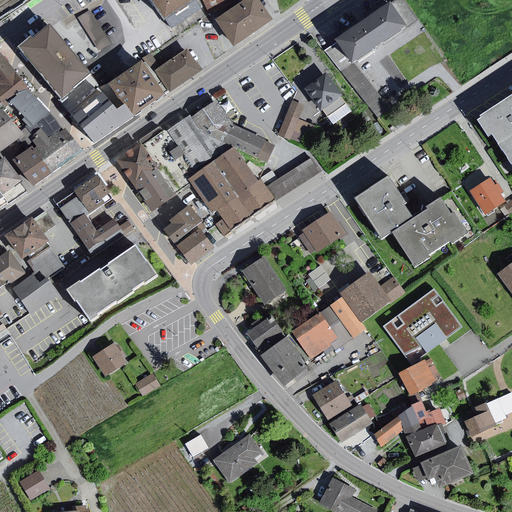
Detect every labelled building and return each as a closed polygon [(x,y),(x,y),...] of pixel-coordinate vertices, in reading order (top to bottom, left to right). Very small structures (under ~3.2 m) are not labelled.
[(150,0),(169,29),(208,5),(204,0),(150,0)] [(256,1),(222,24),(237,45),(271,23),(256,1)] [(338,39),(357,65),(406,30),(388,4),(338,39)] [(91,11),(79,18),(99,51),(111,44),(91,11)] [(51,28),(23,51),(67,104),(95,81),(51,28)] [(0,49),(0,98),(6,106),(31,90),(0,49)] [(187,52),(159,71),(171,91),(199,72),(187,52)] [(144,65),(114,86),(135,117),(165,96),(144,65)] [(329,76),(307,91),(322,114),(344,98),(329,76)] [(94,145),(135,117),(114,86),(70,114),(94,145)] [(30,92),(14,105),(29,122),(27,124),(30,128),(38,138),(46,132),(53,141),(65,134),(58,121),(30,92)] [(511,95),(477,119),(511,170),(511,95)] [(231,148),(266,166),(275,150),(229,126),(215,102),(120,161),(187,268),(210,251),(199,232),(205,229),(191,209),(201,204),(185,180),(231,148)] [(291,102),(276,138),(287,142),(289,140),(306,147),(313,126),(299,120),(303,107),(291,102)] [(4,110),(0,112),(0,149),(4,155),(27,137),(4,110)] [(37,153),(52,173),(83,151),(74,138),(69,132),(65,134),(53,141),(46,132),(38,138),(40,141),(37,143),(41,149),(37,153)] [(231,148),(185,180),(201,204),(222,237),(272,200),(259,180),(253,182),(231,148)] [(35,150),(15,163),(34,185),(52,173),(37,153),(35,150)] [(313,159),(269,188),(280,206),(325,176),(313,159)] [(8,160),(0,166),(0,176),(13,194),(27,183),(8,160)] [(464,174),(471,186),(491,176),(484,164),(464,174)] [(411,213),(385,174),(348,200),(383,244),(389,239),(414,270),(467,234),(443,197),(411,213)] [(102,177),(78,192),(92,214),(107,204),(105,200),(114,194),(102,177)] [(0,209),(14,200),(0,180),(0,209)] [(487,180),(469,193),(484,216),(501,205),(487,180)] [(125,232),(118,220),(99,230),(92,214),(78,192),(58,207),(73,226),(92,252),(125,232)] [(47,213),(34,221),(43,235),(56,226),(47,213)] [(327,213),(301,231),(316,253),(342,235),(327,213)] [(34,221),(7,240),(24,264),(28,262),(51,246),(43,235),(34,221)] [(51,246),(28,262),(36,275),(35,276),(43,286),(51,281),(66,269),(51,246)] [(135,249),(72,293),(95,326),(158,282),(135,249)] [(0,328),(4,326),(0,319),(0,292),(28,276),(13,252),(0,259),(0,328)] [(265,259),(244,273),(267,307),(287,293),(265,259)] [(511,262),(496,275),(511,297),(511,262)] [(321,263),(307,272),(318,287),(331,277),(321,263)] [(366,272),(335,293),(357,324),(388,303),(366,272)] [(35,276),(15,291),(31,315),(58,296),(51,281),(43,286),(35,276)] [(432,290),(384,328),(404,356),(419,347),(413,339),(434,325),(447,339),(463,329),(441,304),(437,308),(431,300),(437,297),(432,290)] [(316,313),(288,333),(309,360),(327,345),(335,338),(316,313)] [(286,336),(274,319),(249,336),(261,353),(286,336)] [(289,341),(265,358),(286,388),(310,371),(289,341)] [(116,346),(94,359),(107,379),(128,365),(116,346)] [(433,358),(395,373),(406,396),(442,379),(433,358)] [(161,386),(153,373),(136,385),(144,397),(161,386)] [(334,381),(309,397),(326,422),(350,406),(334,381)] [(511,413),(511,397),(510,394),(472,407),(475,416),(464,420),(470,438),(503,425),(508,416),(511,413)] [(371,401),(364,403),(367,416),(374,414),(371,401)] [(358,404),(327,423),(341,444),(372,425),(358,404)] [(434,425),(404,436),(414,461),(446,450),(434,425)] [(184,442),(193,455),(209,445),(201,432),(184,442)] [(248,435),(211,461),(228,484),(259,464),(255,456),(260,451),(248,435)] [(446,450),(416,462),(425,479),(432,476),(436,488),(471,475),(458,445),(446,450)] [(0,464),(9,459),(0,447),(0,464)] [(38,472),(19,483),(31,501),(48,489),(38,472)] [(354,489),(330,478),(318,503),(339,511),(375,511),(376,509),(351,498),(354,489)]
